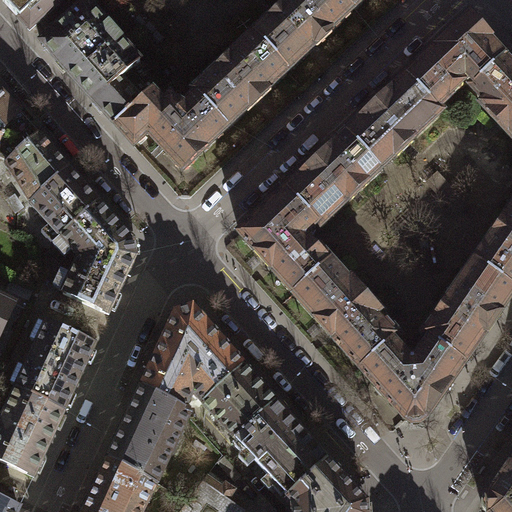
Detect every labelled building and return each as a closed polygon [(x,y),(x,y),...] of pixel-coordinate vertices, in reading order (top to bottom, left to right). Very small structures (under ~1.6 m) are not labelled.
[(3,0),(29,34),(67,0),(3,0)] [(289,0),(254,33),(287,71),(352,12),(340,0),(289,0)] [(340,0),(352,12),(363,0),(340,0)] [(43,44),(117,123),(151,91),(154,87),(141,64),(88,5),(43,44)] [(465,75),(475,85),(504,58),(489,42),(492,39),(470,16),(407,77),(438,109),(463,85),(459,81),(465,75)] [(190,89),(195,96),(226,128),(287,71),(254,33),(190,89)] [(511,65),(504,58),(475,85),(472,89),(485,103),(480,107),(511,139),(511,65)] [(438,109),(407,77),(345,132),(381,169),(443,113),(438,109)] [(151,91),(117,123),(136,144),(147,136),(182,172),(226,128),(195,96),(185,105),(175,103),(169,99),(163,103),(151,91)] [(0,159),(5,161),(35,137),(0,97),(0,159)] [(345,132),(285,189),(316,222),(321,226),(381,169),(345,132)] [(5,166),(31,201),(66,171),(35,137),(5,161),(5,166)] [(436,170),(424,181),(456,216),(468,205),(436,170)] [(61,240),(98,206),(66,171),(31,201),(61,240)] [(294,293),(330,260),(320,248),(316,248),(306,235),(316,222),(285,189),(241,235),(294,293)] [(61,240),(79,255),(59,296),(108,316),(135,257),(132,242),(98,206),(61,240)] [(511,207),(475,261),(511,286),(511,207)] [(294,293),(357,370),(394,337),(399,333),(381,316),(382,312),(351,277),(348,279),(330,260),(294,293)] [(511,292),(511,286),(475,261),(423,336),(425,338),(464,364),(511,292)] [(0,333),(14,305),(0,298),(0,333)] [(186,410),(191,394),(203,404),(245,368),(195,309),(170,319),(138,388),(186,410)] [(14,391),(64,413),(94,346),(46,324),(44,327),(37,324),(30,340),(37,343),(25,369),(18,366),(10,383),(16,385),(14,391)] [(464,364),(425,338),(416,357),(407,357),(394,337),(357,370),(402,420),(408,423),(416,423),(422,419),(464,364)] [(203,404),(233,437),(280,407),(245,368),(203,404)] [(186,417),(186,410),(138,388),(105,457),(156,486),(186,417)] [(64,413),(14,391),(0,421),(0,463),(35,479),(64,413)] [(280,488),(287,496),(330,461),(321,453),(280,407),(233,437),(280,488)] [(105,457),(82,511),(143,511),(156,486),(105,457)] [(330,461),(287,496),(293,503),(293,511),(367,511),(368,502),(330,461)] [(488,511),(511,511),(511,461),(490,493),(486,494),(482,500),(482,506),(485,510),(488,511)] [(180,511),(238,511),(241,508),(229,500),(232,492),(224,484),(218,487),(208,477),(180,511)] [(0,511),(18,511),(20,509),(0,499),(0,511)]
